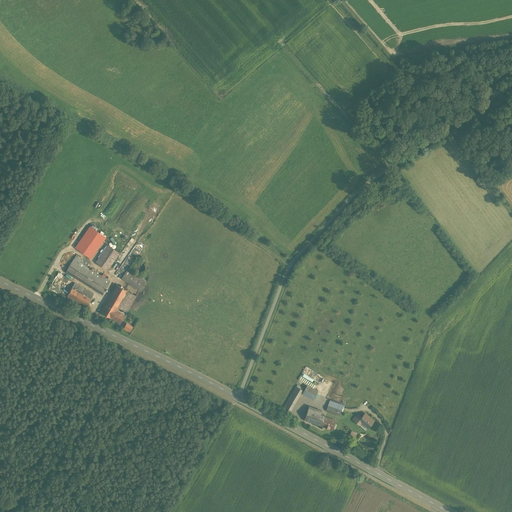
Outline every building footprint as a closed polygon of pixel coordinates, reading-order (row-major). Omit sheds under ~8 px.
[(108,245),(96,262),(108,270),(119,253),(108,245)] [(110,281),(74,259),(73,261),(108,284),(110,281)] [(108,284),(73,261),(66,271),(102,295),(109,284),(108,284)] [(145,269),(145,267),(145,265),(143,263),(141,262),(139,261),(137,262),(135,263),(134,265),(134,267),(134,269),(136,271),(137,272),(140,273),(142,272),(143,271),(145,269)] [(147,280),(129,268),(127,270),(146,282),(147,280)] [(146,282),(127,270),(122,278),(140,290),(146,282)] [(94,293),(75,283),(67,295),(86,306),(94,293)] [(128,291),(117,284),(107,300),(118,307),(128,291)] [(128,291),(118,307),(127,312),(136,296),(128,291)] [(118,307),(107,300),(101,311),(112,318),(112,317),(119,321),(119,322),(120,322),(124,315),(117,310),(118,307)] [(125,322),(123,329),(130,331),(132,324),(125,322)] [(318,392),(307,385),(303,393),(313,399),(318,392)] [(302,390),(296,386),(282,410),(288,414),(302,390)] [(344,406),(329,401),(328,405),(342,410),(342,411),(344,406)] [(342,410),(328,405),(326,411),(340,416),(342,411),(342,410)] [(321,410),(309,406),(304,420),(321,426),(321,425),(324,416),(324,415),(320,414),(321,410)] [(374,420),(365,413),(361,417),(359,415),(354,420),(359,425),(361,422),(363,424),(363,423),(368,427),(374,420)] [(335,420),(324,416),(321,425),(332,429),(335,420)]
